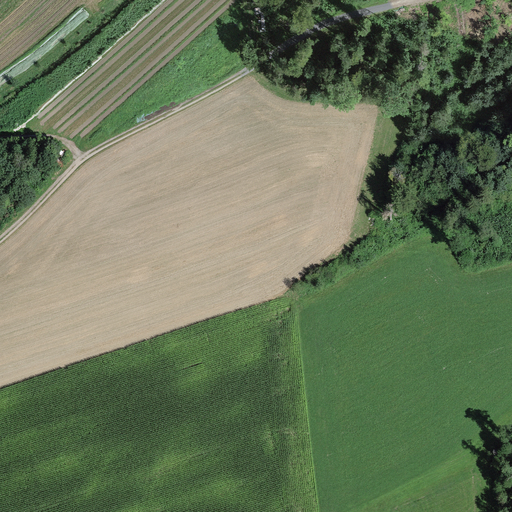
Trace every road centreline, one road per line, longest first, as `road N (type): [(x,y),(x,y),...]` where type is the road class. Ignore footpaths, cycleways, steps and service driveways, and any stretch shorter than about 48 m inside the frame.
road 1 (track): [(411,0),(327,24),(82,158),(0,244)]
road 2 (track): [(309,511),(309,285)]
